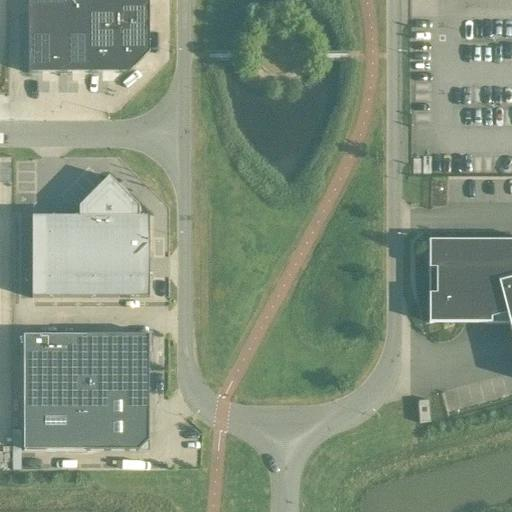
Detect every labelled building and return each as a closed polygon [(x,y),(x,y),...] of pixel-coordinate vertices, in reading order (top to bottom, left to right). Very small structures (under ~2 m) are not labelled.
[(28,0),(29,6),(29,74),(129,74),(149,54),(149,0),(28,0)] [(32,299),(149,299),(149,217),(139,217),(139,208),(109,178),(79,208),(79,218),(32,217),(32,299)] [(511,241),(429,242),(429,323),(509,323),(511,334),(511,241)] [(23,451),(44,451),(86,451),(139,452),(149,441),(149,355),(149,336),(127,336),(87,336),(24,336),(23,336),(23,451)] [(419,423),(430,422),(429,401),(417,401),(419,423)]
